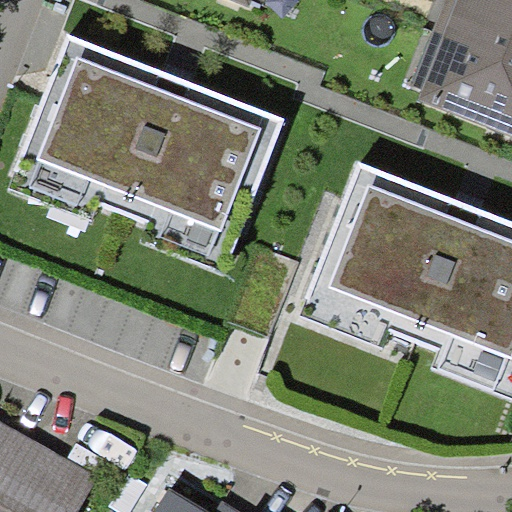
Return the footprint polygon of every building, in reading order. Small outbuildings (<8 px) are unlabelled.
[(511,3),(503,0),(445,0),(433,31),(511,61),(511,3)] [(511,135),(511,61),(433,31),(413,84),(423,88),(419,100),(511,135)] [(284,117),(68,33),(7,189),(91,221),(99,199),(149,219),(140,243),(223,274),(284,117)] [(511,220),(358,162),(300,313),(382,345),(389,327),(440,347),(432,367),(511,398),(511,220)] [(0,499),(34,440),(0,420),(0,499)] [(75,511),(96,475),(34,440),(0,499),(0,511),(75,511)] [(248,511),(249,511),(248,511),(242,511),(223,500),(215,511),(212,511),(171,486),(154,511),(248,511)]
